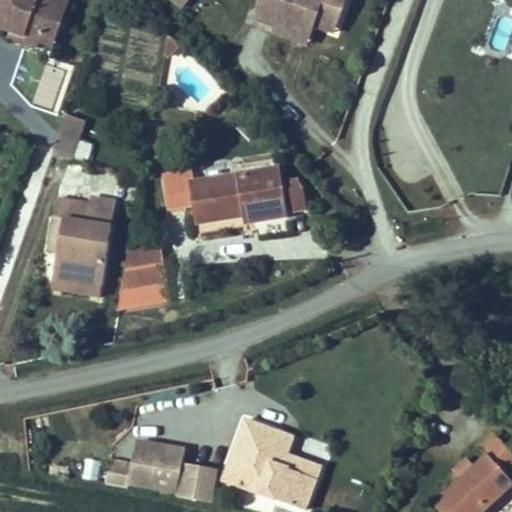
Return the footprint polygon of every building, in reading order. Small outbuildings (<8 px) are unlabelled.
[(64,19),(64,18),(59,6),(41,0),(0,0),(0,26),(12,30),(26,35),(28,31),(47,38),(59,32),(59,31),(64,19)] [(41,0),(59,6),(64,18),(69,5),(56,0),(41,0)] [(347,0),(261,0),(256,14),(277,22),(276,25),(299,34),(304,20),(316,25),(328,29),(339,24),(347,0)] [(277,22),(256,14),(255,18),(276,25),(277,22)] [(66,20),(64,19),(59,31),(65,30),(68,24),(66,20)] [(309,45),(316,25),(304,20),(299,34),(276,25),(274,32),(309,45)] [(336,32),(339,24),(328,29),(336,32)] [(54,46),(59,32),(47,38),(28,31),(26,35),(12,30),(9,37),(38,48),(40,41),(54,46)] [(181,46),(169,35),(165,56),(170,57),(181,46)] [(67,115),(61,132),(79,138),(85,121),(67,115)] [(61,132),(52,156),(71,162),(79,138),(61,132)] [(171,165),(173,176),(192,173),(190,162),(171,165)] [(193,183),(192,173),(173,176),(165,177),(170,209),(196,205),(199,223),(253,215),(254,222),(287,216),(287,212),(306,209),(303,188),(300,182),(282,184),(280,169),(193,183)] [(54,279),(102,287),(113,228),(110,227),(114,202),(93,199),(92,205),(58,200),(55,219),(64,221),(59,253),(54,279)] [(64,221),(55,219),(49,251),(59,253),(64,221)] [(128,254),(122,289),(139,286),(137,270),(162,265),(159,249),(128,254)] [(137,270),(139,286),(165,281),(162,265),(137,270)] [(102,287),(54,279),(52,290),(100,298),(102,287)] [(283,433),(246,420),(224,481),(306,511),(318,480),(272,463),(283,433)] [(294,438),(283,433),(272,463),(318,480),(322,467),(288,455),(294,438)] [(511,476),(511,453),(495,435),(481,448),(487,455),(434,504),(440,511),(485,511),(511,488),(511,481),(510,479),(511,476)] [(186,451),(137,443),(132,465),(129,484),(178,492),(186,451)] [(84,459),(83,479),(98,481),(100,460),(84,459)] [(132,465),(111,461),(107,485),(128,489),(129,484),(132,465)] [(185,466),(179,497),(208,502),(215,471),(185,466)]
